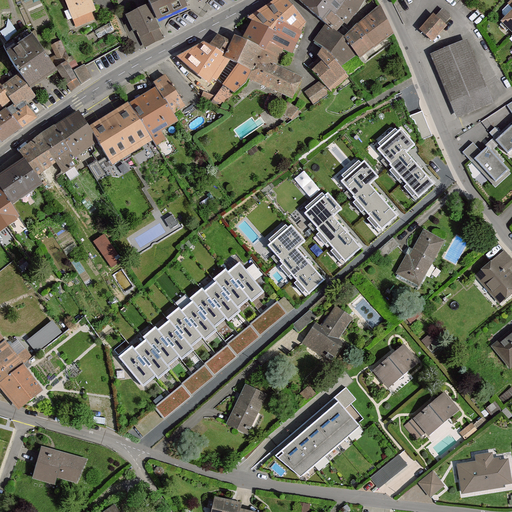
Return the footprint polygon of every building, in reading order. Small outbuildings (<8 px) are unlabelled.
[(99,20),(92,0),(67,0),(77,27),(99,20)] [(144,47),(165,37),(157,20),(201,0),(148,0),(150,4),(128,14),(144,47)] [(203,42),(180,57),(200,77),(237,95),(250,79),(296,99),(304,79),(278,66),(284,49),(293,53),(308,22),(288,0),(277,0),(248,18),(254,21),(245,39),(236,35),(233,41),(220,34),(210,45),(203,42)] [(302,0),(329,25),(316,42),(324,48),(313,67),(324,81),(306,90),(315,103),(351,78),(364,65),(361,60),(397,35),(380,3),(345,36),(338,29),(347,21),(351,23),(366,0),(302,0)] [(511,11),(502,21),(511,30),(511,11)] [(437,14),(422,30),(435,42),(450,24),(437,14)] [(31,90),(55,67),(29,29),(2,47),(21,73),(3,85),(0,80),(0,144),(39,118),(29,105),(37,99),(31,90)] [(496,103),(471,37),(434,54),(458,118),(496,103)] [(71,91),(93,79),(85,64),(75,69),(70,59),(55,67),(71,91)] [(154,85),(88,120),(98,140),(108,162),(177,120),(171,108),(183,101),(163,73),(151,81),(154,85)] [(424,137),(434,133),(424,110),(414,114),(424,137)] [(87,117),(25,157),(37,175),(57,163),(63,171),(78,164),(74,156),(98,140),(88,120),(87,117)] [(378,146),(420,197),(438,183),(410,150),(415,145),(400,127),(378,146)] [(511,147),(507,141),(489,155),(504,175),(511,168),(511,147)] [(0,181),(6,193),(10,199),(40,181),(37,175),(25,157),(22,153),(0,170),(0,181)] [(340,182),(382,229),(400,213),(373,182),(379,176),(365,160),(340,182)] [(329,192),(304,213),(347,263),(363,249),(335,216),(343,209),(329,192)] [(0,196),(0,225),(19,214),(10,199),(6,193),(0,196)] [(268,243),(306,289),(321,277),(297,248),(305,241),(291,224),(268,243)] [(446,241),(425,229),(400,274),(420,286),(446,241)] [(114,267),(124,261),(107,233),(96,240),(114,267)] [(511,267),(511,256),(506,250),(479,275),(504,302),(511,295),(511,271),(510,269),(511,267)] [(116,351),(141,384),(152,375),(156,377),(169,367),(166,364),(175,356),(177,359),(192,348),(188,345),(199,337),(201,340),(216,330),(213,325),(223,317),(226,320),(240,310),(237,307),(246,298),(250,302),(263,291),(237,258),(227,267),(224,264),(213,273),(215,276),(203,285),(201,283),(189,291),(192,294),(179,304),(177,301),(167,310),(169,314),(156,323),(154,320),(143,329),(146,331),(133,341),(130,338),(116,351)] [(288,313),(278,300),(155,407),(165,419),(288,313)] [(356,318),(337,306),(323,326),(318,322),(303,345),(333,365),(347,343),(342,339),(356,318)] [(301,319),(304,325),(316,318),(312,312),(301,319)] [(60,329),(50,315),(24,335),(34,348),(60,329)] [(0,329),(0,385),(17,405),(42,383),(0,329)] [(511,369),(511,330),(492,347),(511,370),(511,369)] [(420,363),(404,346),(374,372),(389,390),(420,363)] [(267,395),(245,385),(227,425),(249,435),(267,395)] [(462,411),(446,393),(406,428),(421,446),(462,411)] [(336,410),(317,444),(342,458),(361,424),(336,410)] [(87,460),(43,447),(33,479),(56,486),(58,478),(80,485),(87,460)] [(476,461),(457,464),(462,494),(511,484),(511,481),(509,459),(501,460),(501,457),(494,458),(493,452),(475,455),(476,461)] [(381,487),(411,464),(402,454),(373,476),(381,487)] [(432,496),(448,485),(436,470),(421,481),(432,496)] [(243,501),(216,495),(212,511),(257,511),(241,508),(243,501)]
